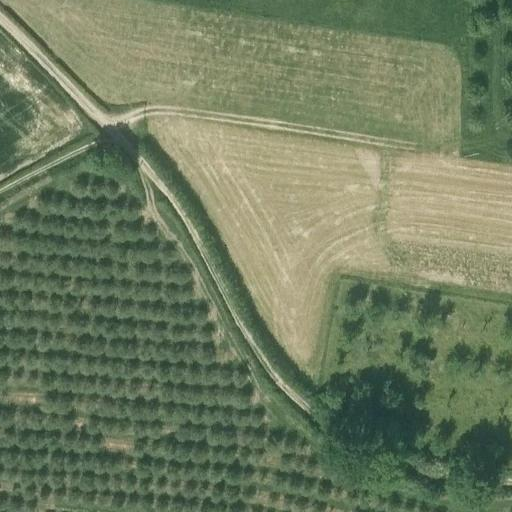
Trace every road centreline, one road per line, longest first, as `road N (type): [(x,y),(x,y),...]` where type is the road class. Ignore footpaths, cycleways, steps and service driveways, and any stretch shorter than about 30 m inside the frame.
road 1 (track): [(511,479),(456,477),(408,464),(312,414),(270,371),(175,205),(115,135)]
road 2 (track): [(115,135),(0,17)]
road 3 (track): [(115,135),(0,193)]
